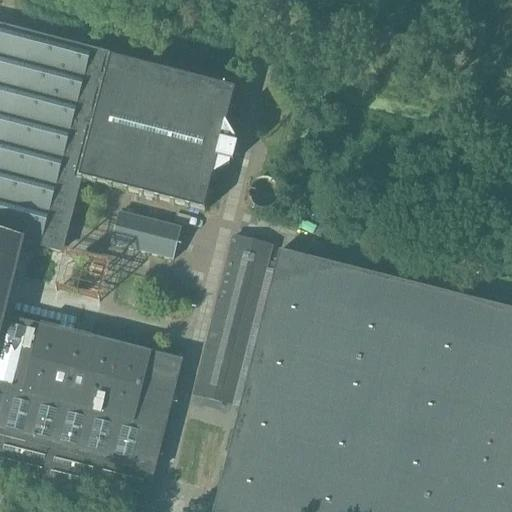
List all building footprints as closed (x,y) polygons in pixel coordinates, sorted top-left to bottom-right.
[(108,56),(0,28),(0,233),(23,240),(61,249),(64,239),(70,212),(77,214),(74,228),(93,233),(103,196),(83,191),(80,206),(73,204),(79,180),(76,179),(108,56)] [(123,60),(123,61),(113,59),(113,58),(108,56),(76,179),(79,180),(81,180),(91,182),(91,183),(96,185),(96,184),(107,187),(107,188),(111,189),(112,188),(123,190),(122,192),(127,193),(127,192),(138,194),(138,196),(142,197),(143,196),(153,198),(153,200),(158,201),(158,200),(169,203),(169,204),(173,205),(174,204),(184,207),(184,208),(189,209),(189,208),(199,210),(199,211),(204,213),(205,208),(204,208),(207,196),(208,196),(209,191),(208,191),(211,178),(212,179),(213,176),(230,163),(232,164),(237,146),(234,146),(235,142),(226,126),(227,124),(226,123),(229,110),(230,111),(231,106),(230,106),(233,94),(234,94),(236,89),(231,88),(231,89),(221,87),(221,86),(215,84),(215,85),(205,83),(205,82),(200,80),(200,81),(190,79),(190,78),(184,76),(184,77),(174,75),(174,74),(169,72),(169,73),(159,71),(159,70),(153,68),(153,69),(143,67),(143,66),(138,64),(138,65),(128,63),(128,61),(123,60)] [(379,190),(374,210),(420,221),(425,201),(379,190)] [(181,230),(119,214),(111,245),(173,261),(181,230)] [(0,332),(4,317),(23,240),(0,233),(0,332)] [(511,511),(511,310),(279,252),(275,265),(268,263),(272,247),(235,238),(233,238),(193,396),(232,406),(265,272),(273,273),(212,511),(511,511)] [(90,339),(110,261),(61,249),(23,240),(4,317),(90,339)] [(0,473),(145,509),(181,362),(90,339),(4,317),(0,332),(0,473)] [(182,462),(193,464),(202,423),(191,420),(182,462)]
